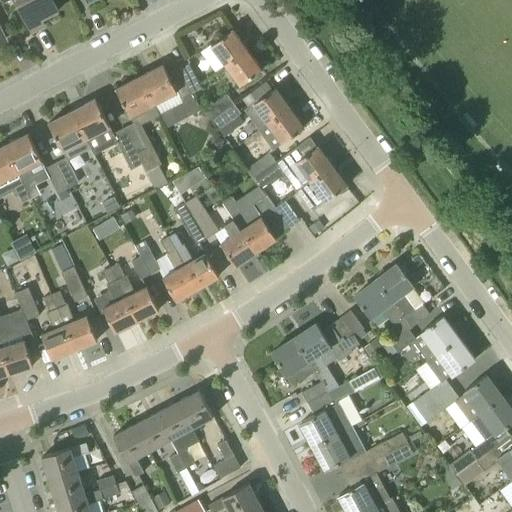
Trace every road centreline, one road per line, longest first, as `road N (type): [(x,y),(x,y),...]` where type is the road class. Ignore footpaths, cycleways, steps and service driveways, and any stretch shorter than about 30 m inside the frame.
road 1 (residential): [(405,199),(258,0)]
road 2 (residential): [(212,337),(311,275),(405,199)]
road 3 (residential): [(0,428),(212,337)]
road 4 (residential): [(198,0),(0,100)]
road 5 (residential): [(304,511),(212,337)]
road 6 (residential): [(511,345),(405,199)]
